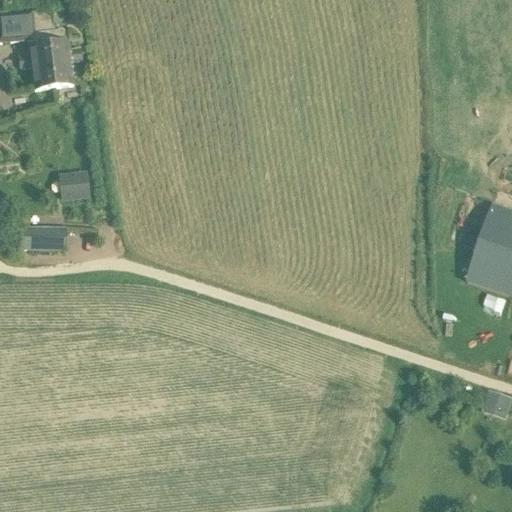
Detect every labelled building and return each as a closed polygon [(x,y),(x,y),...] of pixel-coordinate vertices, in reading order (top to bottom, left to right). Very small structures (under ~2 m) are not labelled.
[(46,34),(53,90),(73,87),(70,65),(78,64),(77,51),(68,52),(67,44),(65,44),(63,33),(54,34),(51,13),(33,15),(34,36),(46,34)] [(34,36),(33,15),(33,14),(0,17),(0,45),(30,43),(31,49),(28,49),(30,57),(21,58),(22,71),(31,70),(34,92),(53,90),(46,34),(34,36)] [(85,177),(65,179),(66,193),(62,193),(63,202),(87,199),(85,177)] [(466,285),(511,300),(511,212),(492,206),(466,285)] [(19,251),(63,252),(64,232),(20,231),(19,251)] [(485,407),(505,413),(509,401),(488,395),(485,407)]
